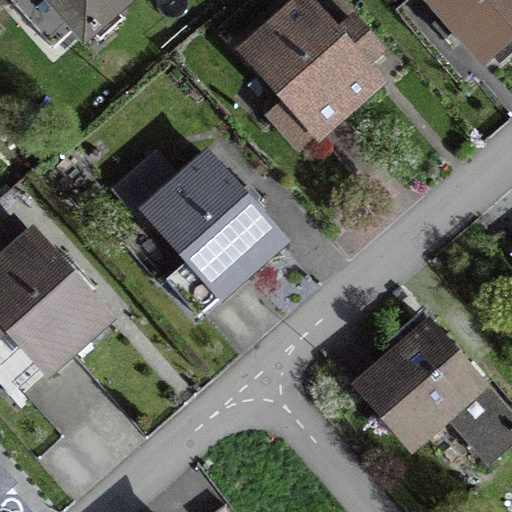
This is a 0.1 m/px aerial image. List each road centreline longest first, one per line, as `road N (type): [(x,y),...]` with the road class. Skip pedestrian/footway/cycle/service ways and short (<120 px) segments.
road 1 (residential): [(258,390),(511,163)]
road 2 (residential): [(114,511),(258,390)]
road 3 (residential): [(258,390),(367,511)]
